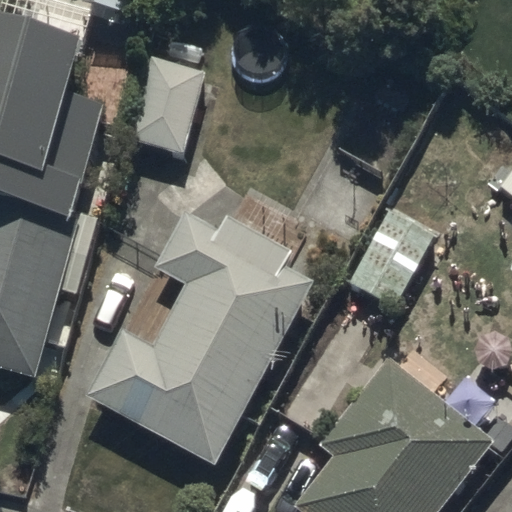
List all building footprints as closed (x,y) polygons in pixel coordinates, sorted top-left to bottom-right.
[(88,42),(0,17),(0,368),(38,379),(62,293),(78,298),(99,219),(77,213),(107,102),(74,93),(88,42)] [(210,74),(151,57),(130,139),(186,155),(210,74)] [(396,307),(438,226),(394,204),(352,285),(396,307)] [(126,329),(89,397),(219,466),(317,282),(289,267),(296,254),(228,217),(221,230),(187,212),(158,266),(188,282),(155,344),(126,329)] [(440,511),(496,442),(390,360),(324,448),(333,455),(294,506),(302,511),(440,511)]
